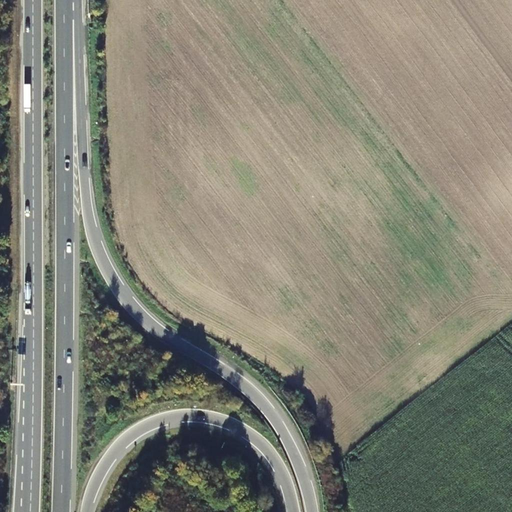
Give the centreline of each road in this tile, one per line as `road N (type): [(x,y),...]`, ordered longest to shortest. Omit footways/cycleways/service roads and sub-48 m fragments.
road 1 (trunk): [(312,511),(282,427),(251,390),(127,301),(103,262),(87,210),(77,72),(63,19)]
road 2 (trunk): [(32,0),(30,511)]
road 3 (trunk): [(60,511),(63,19)]
road 4 (trunk): [(85,511),(103,465),(133,433),(191,415),(228,423),(262,445),(286,480),(294,511)]
